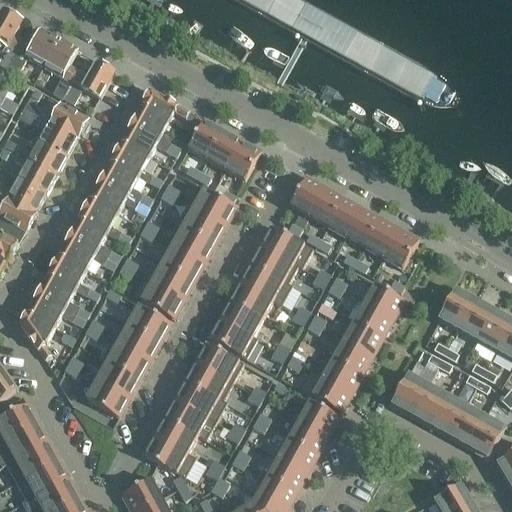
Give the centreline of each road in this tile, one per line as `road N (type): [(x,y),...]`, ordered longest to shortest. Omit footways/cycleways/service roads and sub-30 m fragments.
road 1 (residential): [(103,511),(223,261),(252,247),(310,149)]
road 2 (residential): [(0,303),(29,250),(63,230),(155,60)]
road 3 (residential): [(511,271),(310,149)]
road 4 (residential): [(326,511),(379,428),(396,428),(488,478)]
road 5 (residential): [(310,149),(155,60)]
road 6 (residential): [(155,60),(44,0)]
